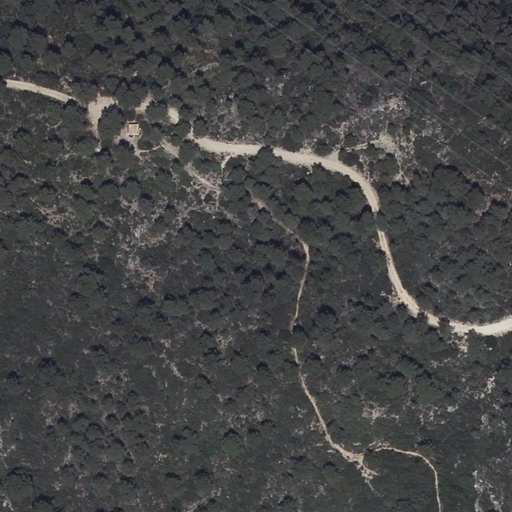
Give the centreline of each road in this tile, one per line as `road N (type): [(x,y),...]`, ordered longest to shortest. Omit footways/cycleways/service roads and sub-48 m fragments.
road 1 (track): [(0,84),(155,104),(214,147),(343,167),(372,193),(392,270),(413,308),(442,327),(511,325)]
road 2 (track): [(193,138),(181,154),(185,169),(309,242),(294,347),(331,440),(355,457),(381,448),(426,457),(439,511)]
